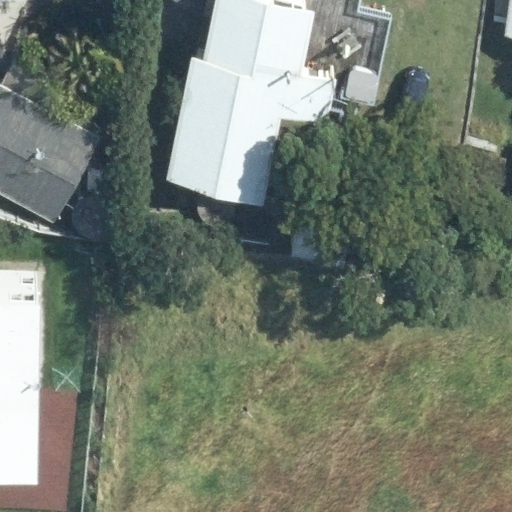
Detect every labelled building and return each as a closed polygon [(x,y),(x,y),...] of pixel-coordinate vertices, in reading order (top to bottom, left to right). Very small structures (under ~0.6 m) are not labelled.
[(173,177),(274,199),(295,108),(333,117),(343,72),(312,65),(326,4),(309,0),(224,0),(212,54),(202,52),(173,177)] [(0,189),(61,222),(109,134),(48,101),(61,74),(24,54),(10,79),(1,74),(0,75),(0,189)] [(384,216),(308,201),(298,255),(375,270),(384,216)] [(468,280),(481,237),(455,229),(442,273),(468,280)] [(0,433),(40,435),(46,263),(0,261),(0,433)]
